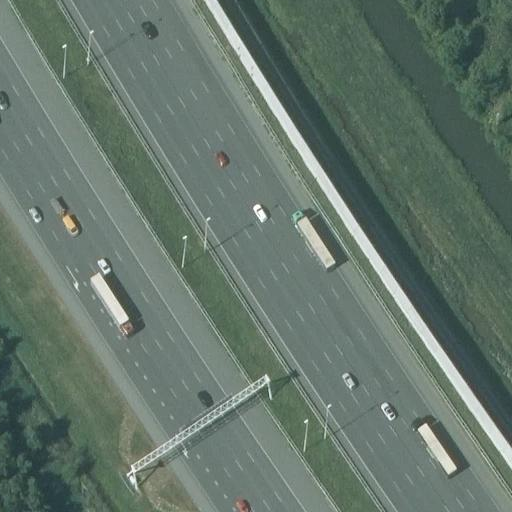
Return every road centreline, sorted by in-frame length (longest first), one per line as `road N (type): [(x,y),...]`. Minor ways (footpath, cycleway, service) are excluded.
road 1 (motorway): [(456,511),(315,305),(126,0)]
road 2 (motorway): [(0,109),(260,511)]
